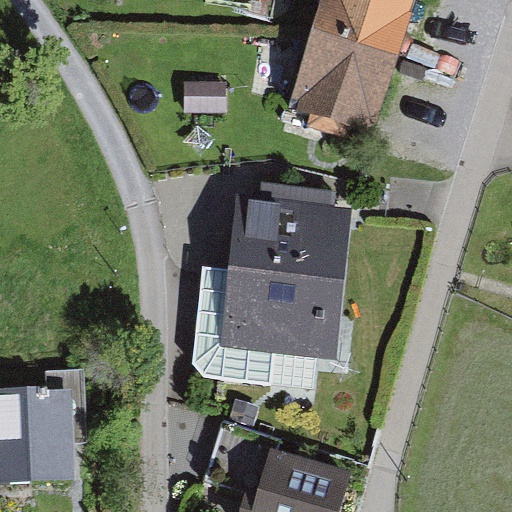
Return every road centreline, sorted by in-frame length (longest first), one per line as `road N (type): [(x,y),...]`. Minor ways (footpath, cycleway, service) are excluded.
road 1 (residential): [(153,511),(153,260),(139,204),(23,0)]
road 2 (residential): [(511,18),(377,511)]
